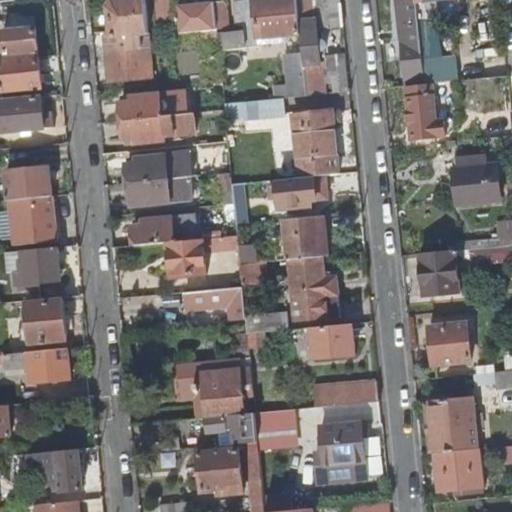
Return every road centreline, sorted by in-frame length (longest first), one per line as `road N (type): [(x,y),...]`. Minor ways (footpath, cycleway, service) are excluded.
road 1 (residential): [(121,511),(69,0)]
road 2 (residential): [(358,0),(409,511)]
